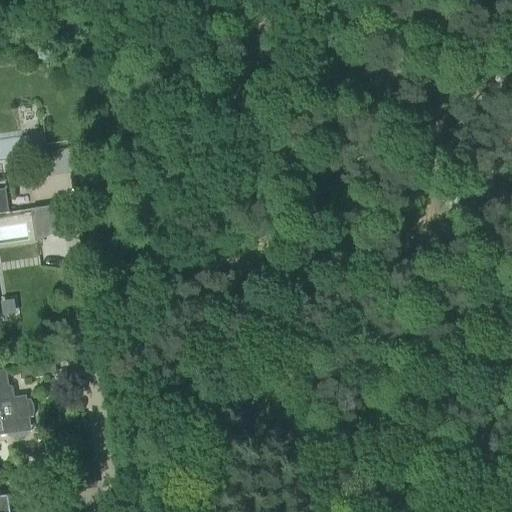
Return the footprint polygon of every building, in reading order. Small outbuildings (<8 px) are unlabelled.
[(5,189),(0,190),(0,214),(8,213),(5,189)] [(59,232),(56,207),(31,211),(36,243),(59,232)] [(57,376),(55,361),(19,366),(21,381),(57,376)] [(0,436),(32,432),(30,419),(34,418),(31,400),(27,401),(27,396),(2,400),(0,387),(0,436)] [(0,511),(10,511),(8,497),(0,497),(0,511)]
